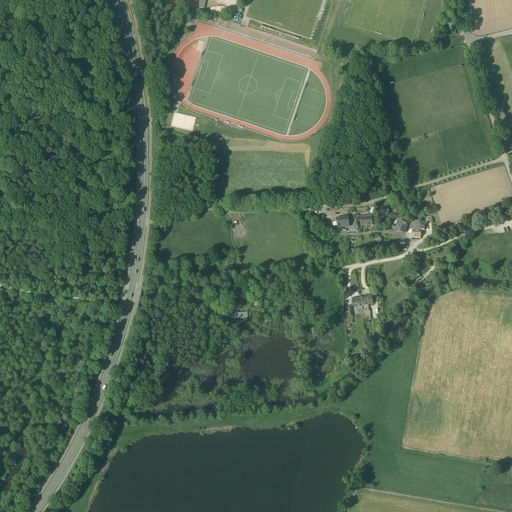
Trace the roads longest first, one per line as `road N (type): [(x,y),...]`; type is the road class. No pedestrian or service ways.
road 1 (primary): [(35,511),(114,359),(140,247),(142,112),(120,0)]
road 2 (track): [(302,207),(199,209),(82,232),(0,227)]
road 3 (track): [(511,469),(403,450),(421,344)]
road 4 (unclassified): [(302,207),(362,205),(504,158)]
road 5 (residential): [(467,42),(504,158)]
